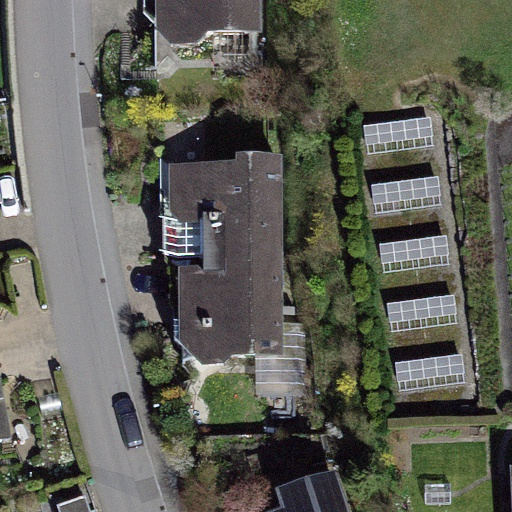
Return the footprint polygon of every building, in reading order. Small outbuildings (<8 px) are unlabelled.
[(158,0),(161,61),(273,56),(270,0),(158,0)] [(247,183),(178,184),(179,382),(292,381),(290,167),(247,167),(247,183)] [(0,363),(0,455),(18,452),(0,363)] [(282,511),(345,511),(337,491),(283,511),(282,511)] [(96,511),(94,496),(68,500),(70,511),(96,511)]
